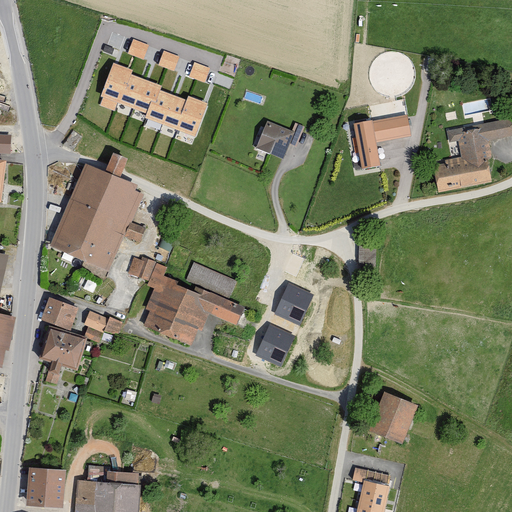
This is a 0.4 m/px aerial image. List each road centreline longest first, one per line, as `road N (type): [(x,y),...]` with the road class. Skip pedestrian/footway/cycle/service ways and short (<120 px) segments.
road 1 (residential): [(333,234),(286,240),(240,227),(33,135)]
road 2 (tertiary): [(33,135),(36,201),(14,423)]
road 3 (tertiary): [(1,3),(33,135)]
